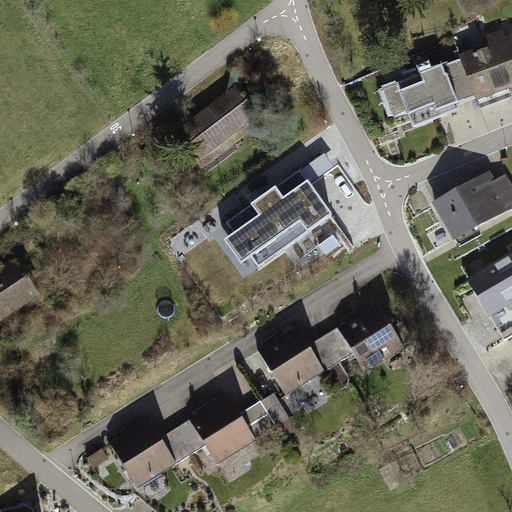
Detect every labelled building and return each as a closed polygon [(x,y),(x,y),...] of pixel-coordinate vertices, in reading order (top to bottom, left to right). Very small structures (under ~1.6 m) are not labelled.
[(477,96),(478,99),(511,86),(511,38),(462,57),(463,59),(477,96)] [(288,52),(273,59),(282,80),(298,73),(288,52)] [(477,96),(463,59),(383,91),(393,116),(407,110),(414,126),(457,109),(455,105),(477,96)] [(230,98),(183,131),(205,162),(252,128),(230,98)] [(312,182),(336,168),(329,156),(305,169),(312,182)] [(433,203),(452,240),(511,208),(511,183),(507,174),(495,180),(491,172),(433,203)] [(301,176),(227,228),(236,240),(225,247),(242,272),(254,263),(260,273),(333,222),(301,176)] [(511,255),(468,281),(488,315),(511,300),(511,255)] [(0,267),(0,324),(41,297),(15,258),(0,267)] [(378,307),(343,328),(368,369),(403,348),(378,307)] [(297,329),(261,352),(287,393),(323,370),(297,329)] [(278,394),(265,401),(279,426),(292,419),(278,394)] [(230,399),(193,422),(218,463),(255,440),(230,399)] [(149,423),(114,444),(140,486),(175,464),(149,423)]
